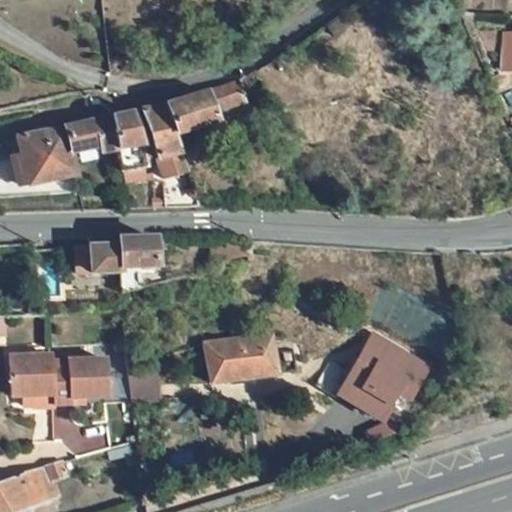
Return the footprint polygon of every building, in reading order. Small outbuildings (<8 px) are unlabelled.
[(351,24),(344,14),(327,26),(335,37),(351,24)] [(238,81),(207,93),(214,113),(247,102),(238,81)] [(207,93),(165,106),(175,136),(218,123),(214,113),(207,93)] [(145,148),(148,164),(156,162),(163,180),(188,173),(175,136),(165,106),(134,112),(145,148)] [(17,138),(22,155),(29,187),(76,177),(72,154),(99,148),(101,155),(117,152),(121,173),(124,172),(148,168),(149,168),(148,164),(145,148),(134,112),(17,138)] [(29,187),(22,155),(9,158),(15,189),(29,187)] [(148,168),(124,172),(125,183),(150,181),(148,168)] [(164,185),(166,210),(200,209),(189,176),(164,185)] [(119,247),(120,274),(121,289),(140,286),(139,270),(155,270),(154,252),(154,239),(118,241),(119,247)] [(169,239),(154,239),(154,252),(169,252),(169,239)] [(244,241),(220,241),(221,264),(245,257),(244,241)] [(119,247),(73,248),(73,275),(120,274),(119,247)] [(122,299),(110,300),(110,313),(123,313),(122,299)] [(242,321),(230,322),(231,338),(244,335),(242,321)] [(399,397),(412,403),(433,359),(368,330),(335,401),(375,419),(369,432),(381,438),(399,397)] [(271,336),(231,342),(233,354),(273,349),(271,336)] [(205,345),(207,358),(210,385),(277,375),(274,353),(273,349),(233,354),(231,342),(205,345)] [(293,350),(274,353),(277,375),(277,376),(297,373),(293,350)] [(51,361),(51,355),(10,357),(11,398),(23,397),(32,397),(33,406),(33,409),(53,408),(53,405),(51,361)] [(107,360),(51,361),(53,405),(72,405),(72,399),(84,399),(108,397),(107,360)] [(149,366),(128,369),(133,404),(154,401),(149,366)] [(32,397),(23,397),(24,406),(33,406),(32,397)] [(17,479),(0,484),(0,511),(13,511),(54,497),(48,483),(66,477),(61,464),(17,479)]
